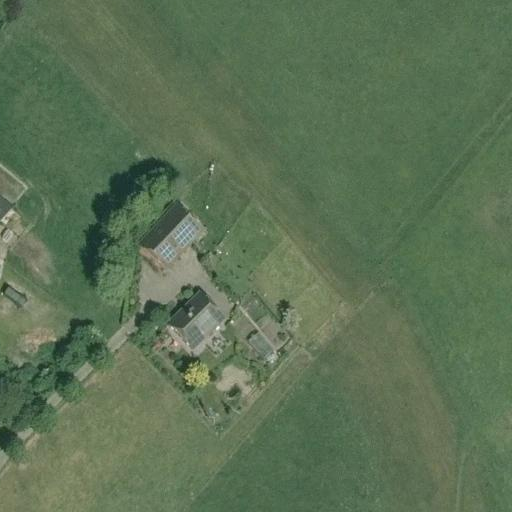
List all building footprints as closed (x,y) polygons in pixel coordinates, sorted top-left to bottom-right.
[(0,224),(12,210),(0,200),(0,224)] [(139,249),(165,273),(203,233),(177,208),(139,249)] [(192,352),(224,322),(200,297),(168,327),(192,352)] [(251,297),(232,311),(240,321),(230,328),(259,368),(288,347),(251,297)] [(22,368),(40,364),(37,353),(19,357),(22,368)]
